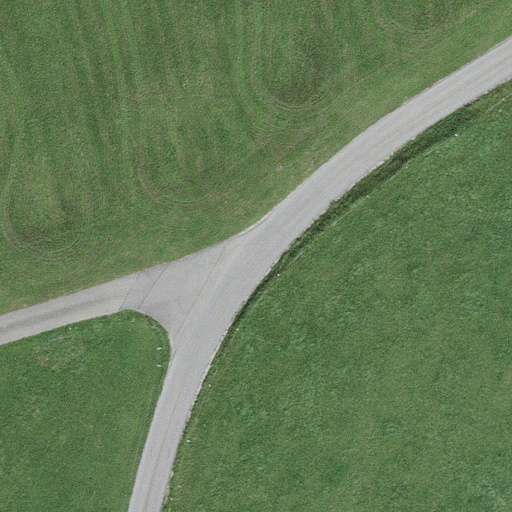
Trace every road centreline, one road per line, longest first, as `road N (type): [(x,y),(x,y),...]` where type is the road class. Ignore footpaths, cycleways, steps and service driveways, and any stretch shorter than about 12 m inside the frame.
road 1 (track): [(511,55),(348,164),(273,234),(200,340),(155,461),(145,511)]
road 2 (track): [(0,331),(131,292),(235,283)]
